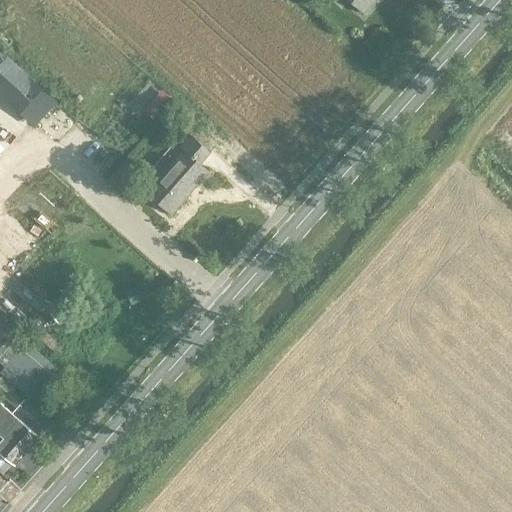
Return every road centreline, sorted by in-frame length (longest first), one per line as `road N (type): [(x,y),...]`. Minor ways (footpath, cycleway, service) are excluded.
road 1 (secondary): [(47,511),(503,0)]
road 2 (track): [(232,303),(44,148),(0,192)]
